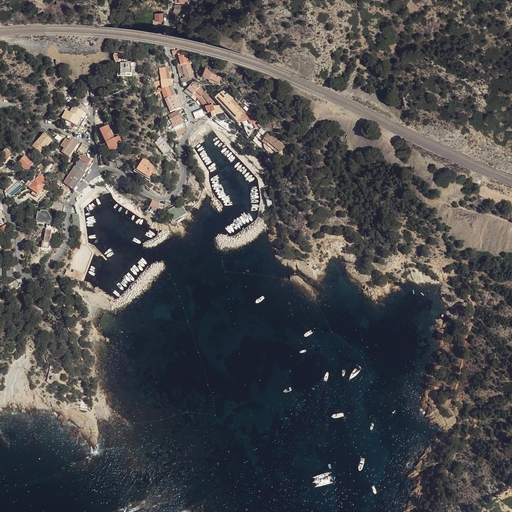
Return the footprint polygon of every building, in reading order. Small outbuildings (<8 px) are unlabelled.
[(187,7),(175,5),(174,13),(186,14),(187,7)] [(163,20),(163,13),(155,14),(155,20),(153,20),(153,28),(156,28),(156,24),(159,22),(158,21),(163,20)] [(118,55),(114,54),(113,55),(113,56),(113,57),(112,58),(112,59),(113,59),(116,64),(119,58),(126,58),(124,56),(124,55),(123,55),(118,55)] [(185,55),(178,55),(178,56),(180,63),(177,64),(177,66),(187,63),(186,61),(185,55)] [(189,81),(194,79),(194,78),(193,75),(189,62),(187,63),(177,66),(179,74),(184,73),(185,77),(186,81),(189,81)] [(134,65),(130,65),(121,65),(121,70),(120,75),(125,75),(130,75),(131,70),(133,71),(134,65)] [(166,71),(165,67),(158,68),(160,80),(169,79),(168,73),(168,71),(166,71)] [(221,78),(211,74),(205,68),(205,69),(203,75),(202,77),(209,80),(210,79),(215,81),(219,83),(221,78)] [(171,86),(169,79),(160,80),(152,82),(153,87),(155,87),(155,86),(160,85),(161,85),(161,89),(168,87),(171,86)] [(193,95),(193,94),(196,92),(200,87),(193,82),(192,83),(190,85),(186,89),(193,94),(193,95)] [(173,90),(172,86),(162,89),(161,89),(162,91),(163,95),(165,99),(172,96),(175,95),(176,95),(175,94),(174,90),(173,90)] [(196,92),(193,94),(199,99),(201,96),(205,91),(200,87),(196,92)] [(193,94),(186,89),(184,91),(186,94),(190,97),(193,94)] [(210,105),(215,102),(211,97),(205,91),(201,96),(201,97),(199,99),(204,106),(207,105),(208,105),(210,105)] [(216,102),(220,106),(221,107),(226,111),(232,118),(236,122),(243,123),(245,127),(244,128),(246,133),(249,137),(251,133),(250,131),(251,131),(248,126),(250,125),(254,123),(255,123),(262,119),(258,115),(259,115),(258,113),(256,114),(255,113),(252,115),(251,114),(249,113),(248,114),(250,116),(249,117),(244,113),(245,112),(233,100),(230,102),(224,96),(221,92),(214,99),(216,101),(216,102)] [(233,99),(227,93),(224,96),(230,102),(233,99)] [(180,105),(175,95),(172,96),(165,99),(170,113),(177,109),(181,108),(180,106),(180,105)] [(213,106),(213,105),(209,106),(205,107),(207,113),(209,113),(214,111),(213,106)] [(221,113),(219,106),(213,106),(214,111),(209,113),(210,118),(215,116),(215,115),(221,113)] [(66,121),(64,125),(69,127),(73,128),(74,125),(79,128),(87,114),(73,107),(70,113),(66,111),(61,119),(66,121)] [(170,124),(166,127),(168,131),(173,139),(174,140),(177,138),(178,138),(179,137),(180,136),(182,134),(185,130),(186,130),(185,127),(183,124),(183,123),(177,111),(167,116),(170,124)] [(232,118),(226,111),(221,113),(215,115),(215,116),(215,117),(217,119),(220,122),(225,120),(226,120),(232,118)] [(114,138),(108,126),(101,128),(104,135),(107,141),(106,142),(110,152),(120,147),(118,143),(122,142),(119,136),(114,138)] [(54,142),(45,133),(44,134),(49,139),(52,142),(50,145),(49,144),(43,150),(44,151),(50,146),(54,142)] [(285,146),(268,133),(263,139),(264,139),(264,140),(263,142),(264,143),(266,144),(266,146),(266,147),(267,149),(268,150),(269,150),(269,151),(270,151),(271,151),(273,151),(274,151),(275,151),(276,153),(278,154),(280,151),(280,152),(284,146),(285,146)] [(38,141),(35,143),(32,146),(40,153),(43,150),(49,144),(46,141),(49,139),(44,134),(39,139),(38,141)] [(162,136),(160,137),(171,151),(165,156),(165,157),(173,151),(162,136)] [(155,143),(165,156),(171,151),(160,137),(157,140),(158,141),(155,143)] [(70,139),(69,141),(65,139),(60,147),(64,149),(61,153),(68,158),(77,144),(70,139)] [(267,149),(266,147),(266,146),(266,144),(264,143),(264,144),(264,146),(264,147),(264,148),(265,149),(265,150),(266,151),(267,151),(268,152),(269,153),(270,153),(271,153),(272,153),(273,154),(274,153),(275,153),(276,153),(275,151),(274,151),(273,151),(271,151),(270,151),(269,151),(269,150),(268,150),(267,149)] [(10,154),(5,150),(0,155),(0,160),(5,163),(10,157),(8,156),(10,154)] [(91,160),(83,155),(82,156),(80,155),(78,157),(80,159),(79,161),(88,167),(89,167),(93,161),(91,160)] [(33,164),(25,156),(24,157),(30,163),(24,170),(23,171),(25,173),(33,164)] [(30,163),(24,157),(18,164),(24,170),(30,163)] [(149,163),(143,159),(140,164),(135,171),(147,179),(150,175),(153,177),(154,174),(151,172),(145,168),(149,163)] [(79,161),(75,167),(85,173),(85,174),(89,167),(88,167),(79,161)] [(154,167),(149,163),(145,168),(151,172),(154,167)] [(82,177),(85,173),(75,167),(75,166),(69,174),(79,181),(82,178),(82,177)] [(76,186),(79,181),(69,174),(63,183),(73,190),(76,186)] [(43,177),(38,177),(36,180),(33,178),(27,186),(29,188),(28,189),(29,190),(30,191),(30,192),(30,193),(31,194),(31,195),(29,197),(37,203),(50,189),(47,187),(46,188),(44,186),(45,186),(42,184),(42,183),(43,183),(45,180),(46,179),(43,177)] [(16,179),(5,190),(4,192),(5,194),(18,182),(16,179)] [(70,190),(66,186),(60,192),(60,196),(62,199),(70,190)] [(156,202),(153,200),(150,205),(157,209),(163,211),(164,208),(165,205),(161,204),(160,203),(156,202)] [(52,209),(61,212),(62,212),(65,205),(59,203),(58,205),(54,204),(52,209)] [(186,214),(180,204),(168,212),(172,220),(180,215),(182,217),(186,214)] [(161,215),(148,209),(146,211),(160,218),(161,215)] [(47,212),(41,211),(40,213),(38,213),(36,221),(39,221),(39,223),(47,224),(48,224),(51,221),(47,212)] [(55,228),(51,221),(48,224),(47,224),(46,230),(51,231),(54,231),(55,228)] [(50,240),(51,235),(51,231),(46,230),(44,242),(42,242),(41,248),(48,249),(50,240)] [(54,231),(51,231),(51,235),(50,240),(48,249),(41,248),(41,251),(51,253),(54,231)] [(70,277),(71,276),(74,278),(81,281),(84,274),(74,269),(73,272),(67,270),(64,274),(70,277)] [(17,280),(8,284),(12,291),(21,286),(17,280)] [(40,318),(44,311),(33,305),(32,307),(29,305),(26,310),(40,318)] [(48,333),(52,326),(39,318),(35,326),(48,333)]
